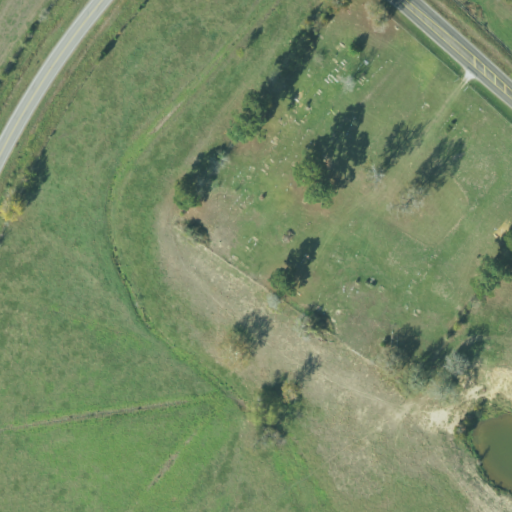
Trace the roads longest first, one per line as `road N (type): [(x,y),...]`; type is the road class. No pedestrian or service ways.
road 1 (secondary): [(0,158),(105,0)]
road 2 (secondary): [(403,0),(511,94)]
